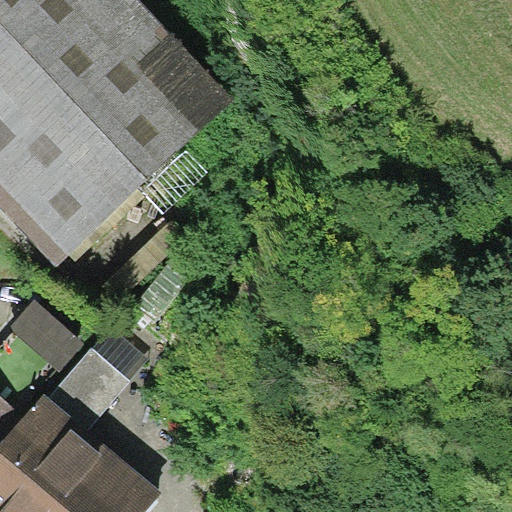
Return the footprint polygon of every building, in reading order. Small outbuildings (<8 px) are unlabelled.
[(134,0),(0,0),(0,212),(57,272),(232,104),(134,0)] [(34,304),(11,331),(61,375),(85,348),(34,304)] [(92,351),(49,403),(88,436),(132,385),(92,351)] [(0,453),(26,422),(0,399),(0,453)] [(49,403),(45,400),(26,422),(0,453),(0,511),(151,511),(163,498),(88,436),(49,403)]
